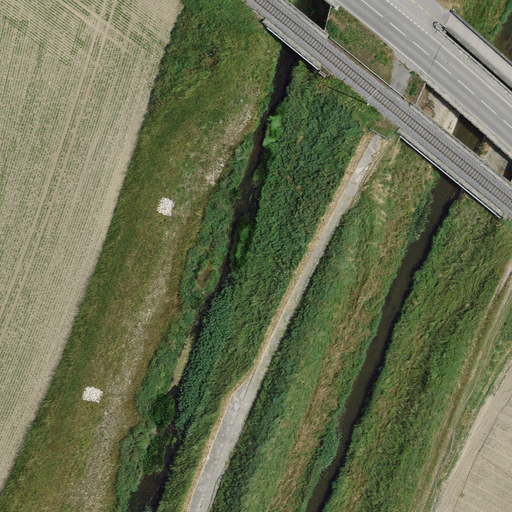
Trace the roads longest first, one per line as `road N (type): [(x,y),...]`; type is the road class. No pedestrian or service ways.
road 1 (track): [(204,511),(246,385),(380,134)]
road 2 (track): [(511,277),(419,511)]
road 3 (secondary): [(511,128),(361,0)]
